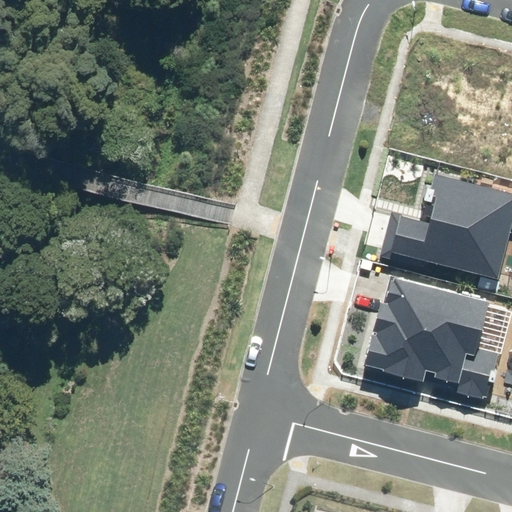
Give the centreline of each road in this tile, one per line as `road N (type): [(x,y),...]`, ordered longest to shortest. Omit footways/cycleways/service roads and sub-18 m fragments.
road 1 (residential): [(370,0),(258,414)]
road 2 (residential): [(511,481),(258,414)]
